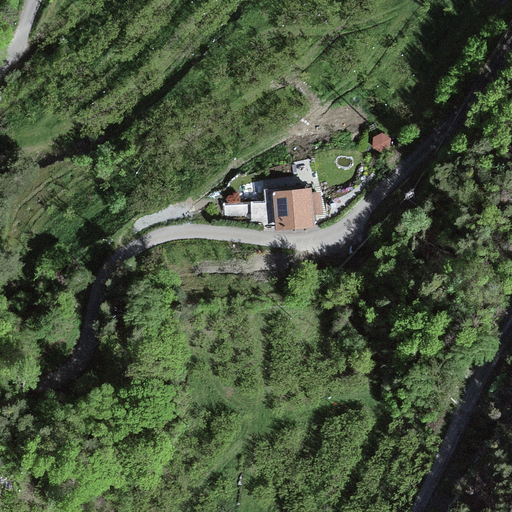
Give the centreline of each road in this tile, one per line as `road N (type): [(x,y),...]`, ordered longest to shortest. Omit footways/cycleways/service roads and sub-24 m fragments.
road 1 (unclassified): [(0,379),(42,380),(65,366),(94,288),(147,240),(194,231),(308,239),(344,226),(468,104),(511,44)]
road 2 (unclassified): [(408,511),(474,371),(511,312)]
road 3 (track): [(121,257),(121,235),(179,208),(217,147)]
